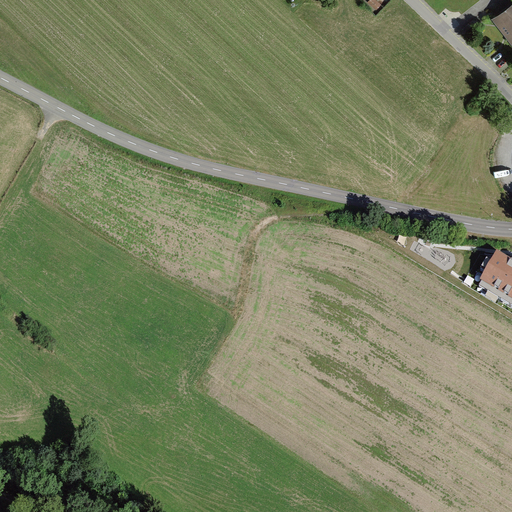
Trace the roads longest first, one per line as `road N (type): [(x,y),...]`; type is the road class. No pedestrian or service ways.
road 1 (tertiary): [(0,78),(131,143),(191,163),(511,228)]
road 2 (track): [(382,205),(374,212),(279,214),(252,232)]
road 3 (residential): [(511,96),(414,0)]
